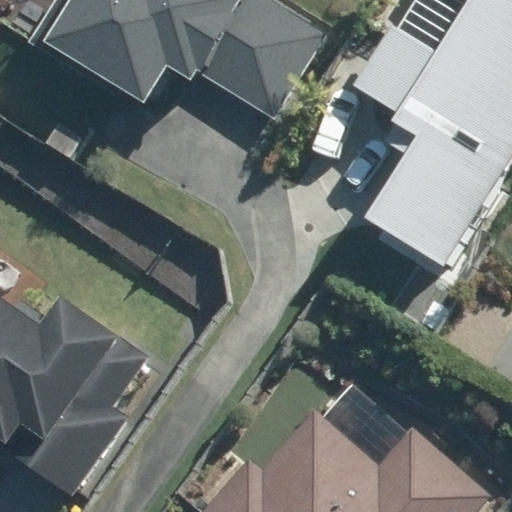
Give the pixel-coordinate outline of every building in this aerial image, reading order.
[(61,0),(10,0),(0,16),(0,24),(31,45),(61,0)] [(81,0),(50,50),(150,114),(170,83),(193,98),(204,82),(276,128),(332,41),(268,0),(81,0)] [(391,129),(420,146),(372,226),(455,276),(511,179),(511,0),(453,0),(469,9),(439,61),(395,35),(357,98),(396,121),(391,129)] [(0,453),(72,503),(162,372),(67,307),(46,338),(0,305),(0,453)] [(481,511),(493,497),(381,408),(355,440),(310,404),(261,465),(251,457),(206,511),(481,511)]
